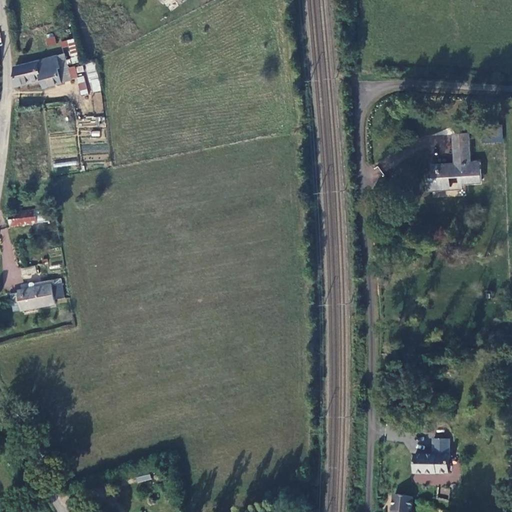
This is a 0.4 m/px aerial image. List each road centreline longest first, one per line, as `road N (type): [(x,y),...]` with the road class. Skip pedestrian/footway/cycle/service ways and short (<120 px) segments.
road 1 (unclassified): [(511,89),(394,85),(363,106),(367,511)]
road 2 (unclassified): [(0,173),(9,112),(1,0)]
road 3 (unclassified): [(63,511),(0,400)]
